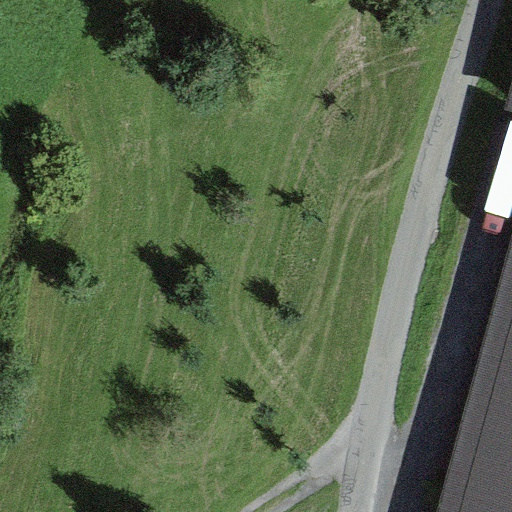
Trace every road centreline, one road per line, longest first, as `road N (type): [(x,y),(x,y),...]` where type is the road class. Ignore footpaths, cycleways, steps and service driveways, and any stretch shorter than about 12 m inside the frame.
road 1 (track): [(357,511),(441,141),(490,0)]
road 2 (track): [(264,511),(369,443)]
